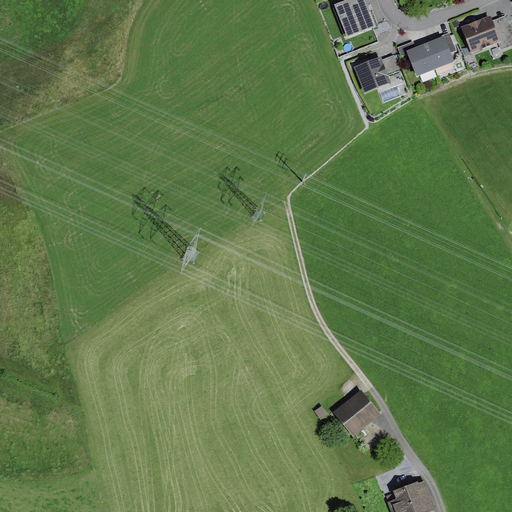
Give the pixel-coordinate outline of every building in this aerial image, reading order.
[(367,0),(359,0),(340,7),(353,41),(379,32),(367,0)] [(491,15),(461,27),(471,53),(499,42),(501,49),(511,44),(511,30),(506,15),(493,21),(491,15)] [(450,34),(444,37),(451,53),(457,51),(450,34)] [(444,37),(426,44),(436,70),(454,63),(451,53),(444,37)] [(407,51),(415,48),(413,42),(397,48),(401,57),(408,54),(407,51)] [(415,48),(407,51),(408,54),(416,77),(436,70),(426,44),(415,48)] [(394,56),(382,60),(388,76),(400,71),(394,56)] [(381,58),(355,68),(365,93),(390,83),(388,76),(382,60),(381,58)] [(361,392),(333,413),(353,438),(380,416),(361,392)] [(322,406),(314,411),(320,420),(328,416),(322,406)] [(418,482),(405,488),(414,511),(431,511),(436,510),(425,481),(419,484),(418,482)] [(414,511),(405,488),(393,492),(396,500),(388,503),(391,511),(414,511)]
